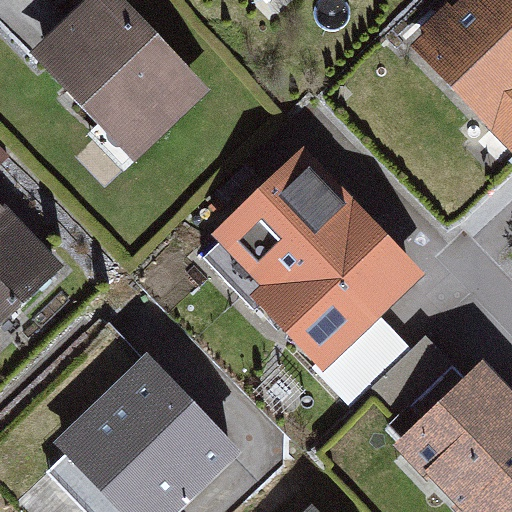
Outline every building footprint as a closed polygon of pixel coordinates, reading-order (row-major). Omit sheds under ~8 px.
[(211,86),(125,0),(85,0),(32,53),(136,159),(211,86)] [(511,0),(460,0),(411,46),(511,152),(511,0)] [(431,286),(309,157),(212,248),(333,377),(431,286)] [(0,339),(71,273),(0,198),(0,339)] [(182,511),(243,452),(148,356),(52,450),(113,511),(182,511)] [(511,511),(511,388),(496,373),(408,458),(460,511),(511,511)]
